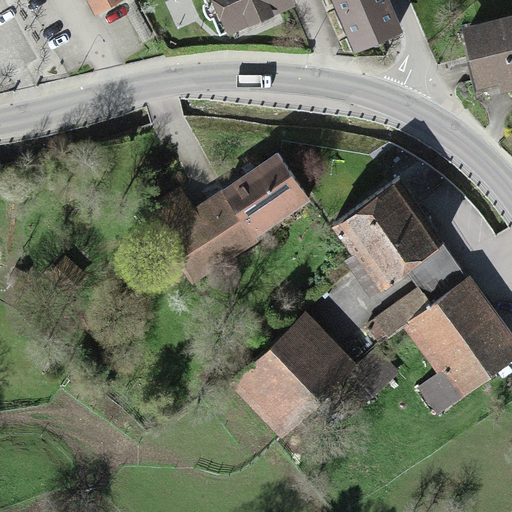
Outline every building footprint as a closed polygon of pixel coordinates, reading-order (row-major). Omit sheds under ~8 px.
[(84,0),(92,16),(119,2),(117,0),(84,0)] [(286,0),(212,0),(233,41),(292,13),(286,0)] [(386,0),(335,0),(356,50),(400,31),(386,0)] [(511,27),(466,38),(478,95),(505,90),(507,96),(511,95),(511,27)] [(221,203),(250,249),(306,215),(276,168),(221,203)] [(399,192),(339,234),(361,266),(354,271),(376,303),(444,257),(399,192)] [(178,197),(141,220),(159,248),(166,244),(192,285),(250,249),(221,203),(193,220),(178,197)] [(64,266),(47,283),(63,299),(80,282),(64,266)] [(14,274),(7,288),(19,294),(26,280),(14,274)] [(511,342),(470,287),(406,336),(440,379),(458,404),(511,362),(511,342)] [(413,299),(374,325),(387,344),(426,317),(413,299)] [(307,323),(233,392),(282,444),(342,387),(356,374),(307,323)] [(356,374),(342,387),(361,407),(394,377),(374,356),(356,374)] [(458,404),(440,379),(421,394),(439,418),(458,404)]
